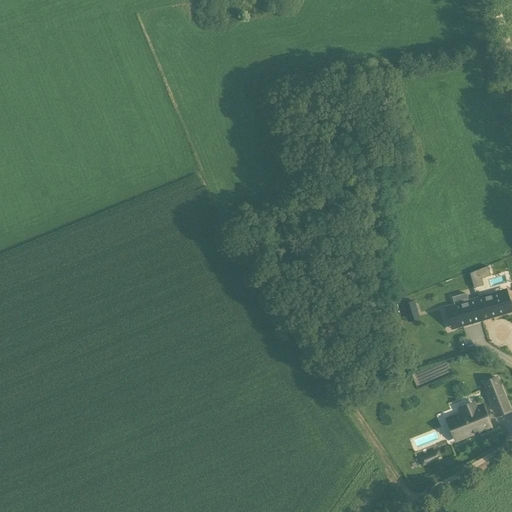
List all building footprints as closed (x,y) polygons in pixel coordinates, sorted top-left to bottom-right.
[(487,265),(469,273),(473,288),(483,285),(481,278),(490,275),(487,265)] [(504,275),(490,280),(492,286),(506,281),(504,275)] [(489,317),(506,313),(500,292),(475,299),(479,311),(487,309),(489,317)] [(451,306),(457,327),(474,322),(472,313),(479,311),(475,299),(468,301),(466,293),(452,297),(454,305),(451,306)] [(414,302),(404,305),(406,313),(417,310),(414,302)] [(496,377),(483,383),(492,404),(505,399),(496,377)] [(455,419),(462,437),(473,432),(476,431),(490,425),(482,407),(475,410),(472,403),(461,408),(464,416),(455,419)] [(422,465),(430,462),(427,455),(419,458),(422,465)]
